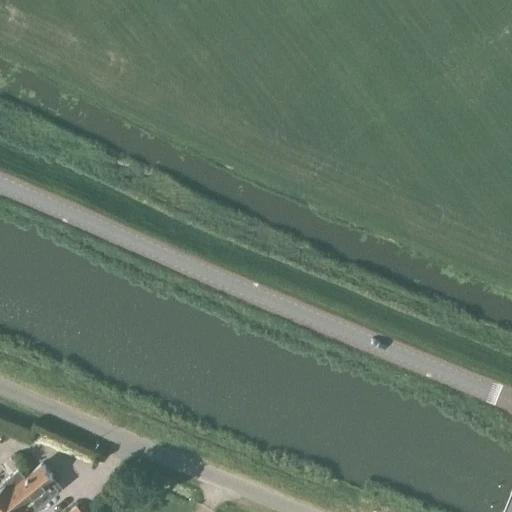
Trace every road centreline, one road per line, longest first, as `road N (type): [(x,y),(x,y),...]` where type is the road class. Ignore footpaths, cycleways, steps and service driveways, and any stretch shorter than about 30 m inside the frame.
road 1 (tertiary): [(511,403),(0,185)]
road 2 (unclassified): [(294,511),(0,390)]
